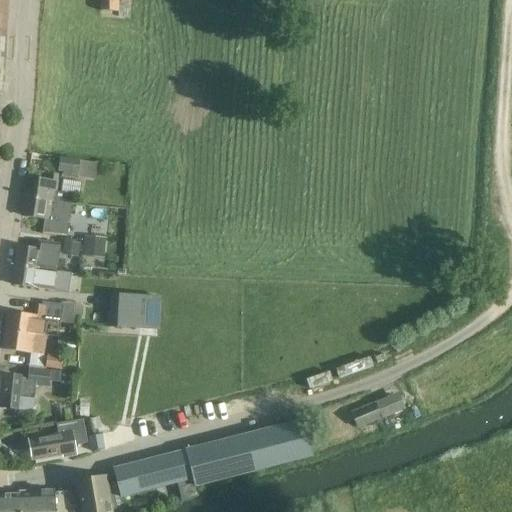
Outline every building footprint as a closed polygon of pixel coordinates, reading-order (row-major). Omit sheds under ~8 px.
[(118,0),(100,0),(100,12),(118,13),(118,0)] [(60,158),(58,172),(63,173),(63,178),(77,180),(80,160),(60,158)] [(25,196),(67,202),(67,195),(55,193),(57,184),(58,176),(57,176),(50,175),(49,182),(27,179),(25,196)] [(86,194),(85,205),(99,207),(99,206),(104,206),(105,197),(100,197),(100,195),(86,194)] [(42,235),(62,238),(64,238),(65,228),(61,227),(63,214),(68,215),(69,204),(67,204),(67,202),(25,196),(22,217),(44,220),(42,235)] [(84,237),(82,259),(104,260),(106,239),(84,237)] [(67,241),(65,255),(80,257),(82,244),(67,241)] [(14,267),(55,273),(59,245),(37,242),(36,251),(17,248),(14,267)] [(11,286),(31,288),(68,294),(70,275),(55,273),(14,267),(11,286)] [(108,329),(149,331),(160,332),(161,296),(110,295),(108,329)] [(63,306),(62,316),(82,317),(83,308),(63,306)] [(7,313),(5,330),(45,336),(47,322),(53,322),(54,309),(38,307),(36,317),(7,313)] [(2,351),(22,353),(42,356),(45,336),(5,330),(2,351)] [(47,357),(46,370),(64,371),(65,359),(47,357)] [(0,375),(0,408),(14,410),(15,398),(31,400),(33,386),(46,388),(48,371),(29,369),(28,379),(20,379),(20,378),(0,375)] [(380,420),(373,404),(351,413),(357,429),(380,420)] [(28,441),(32,461),(69,455),(70,457),(75,456),(73,447),(87,444),(82,421),(56,425),(58,435),(28,441)] [(173,455),(114,470),(114,474),(118,489),(120,494),(192,476),(195,488),(235,477),(254,472),(303,460),(304,460),(313,457),(303,421),(293,424),(245,436),(186,451),(186,453),(174,456),(173,455)] [(102,435),(93,437),(96,452),(105,450),(108,449),(105,435),(102,435)] [(74,494),(77,511),(107,511),(104,492),(103,492),(101,478),(73,482),(74,494)] [(192,481),(179,484),(183,501),(196,497),(192,481)] [(75,511),(73,494),(53,494),(53,492),(19,493),(19,495),(31,495),(31,511),(75,511)] [(19,495),(0,495),(0,511),(31,511),(31,495),(19,495)]
